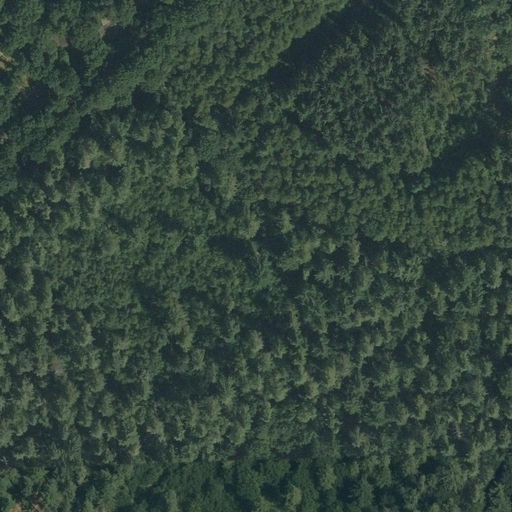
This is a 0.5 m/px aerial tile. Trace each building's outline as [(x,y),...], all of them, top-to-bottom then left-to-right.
[(140,0),(146,8),(159,0),(140,0)] [(119,17),(97,26),(104,42),(116,36),(117,37),(126,33),(119,17)] [(52,36),(60,45),(66,45),(69,42),(68,26),(52,26),(52,36)] [(46,79),(32,85),(39,99),(53,93),(46,79)] [(4,116),(0,118),(0,138),(12,133),(4,116)]
